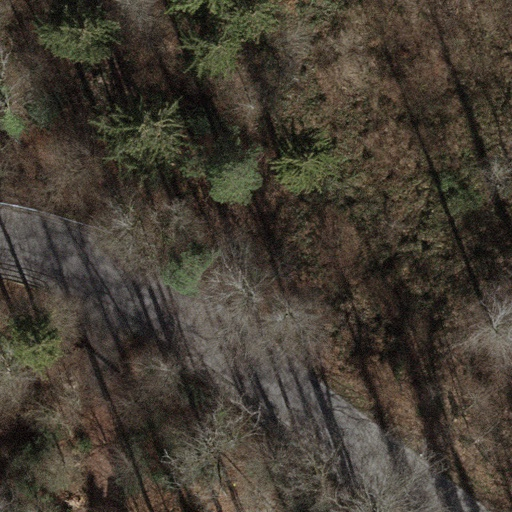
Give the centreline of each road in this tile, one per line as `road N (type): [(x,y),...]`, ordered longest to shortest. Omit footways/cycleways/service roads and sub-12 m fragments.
road 1 (tertiary): [(451,511),(154,290),(56,245),(0,233)]
road 2 (track): [(108,265),(105,511)]
